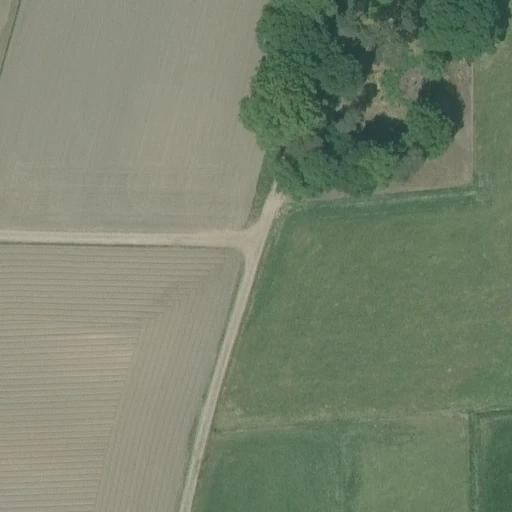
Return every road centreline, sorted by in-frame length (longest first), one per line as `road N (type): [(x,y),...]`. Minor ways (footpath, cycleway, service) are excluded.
road 1 (track): [(256,242),(183,511)]
road 2 (track): [(256,242),(0,236)]
road 3 (track): [(326,0),(256,242)]
